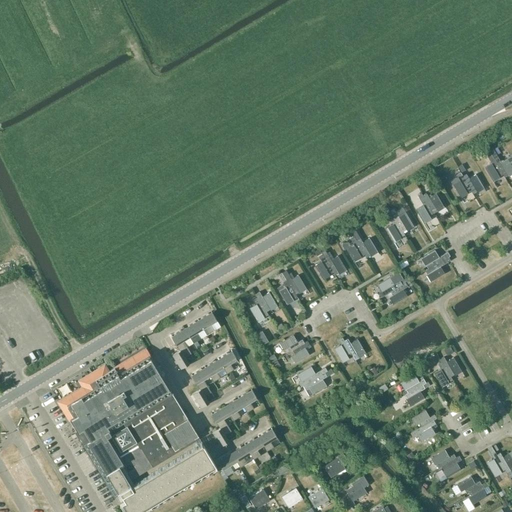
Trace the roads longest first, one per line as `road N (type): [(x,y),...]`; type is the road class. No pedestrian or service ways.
road 1 (tertiary): [(0,404),(511,98)]
road 2 (residential): [(436,301),(511,427)]
road 3 (residential): [(344,295),(376,333),(436,301)]
